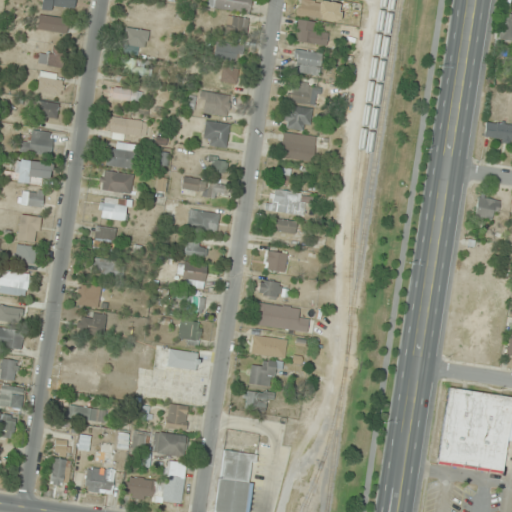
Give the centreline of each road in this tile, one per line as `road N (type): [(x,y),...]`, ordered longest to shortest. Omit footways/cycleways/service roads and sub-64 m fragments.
road 1 (secondary): [(396,511),(473,0)]
road 2 (residential): [(199,511),(276,0)]
road 3 (residential): [(25,508),(100,0)]
